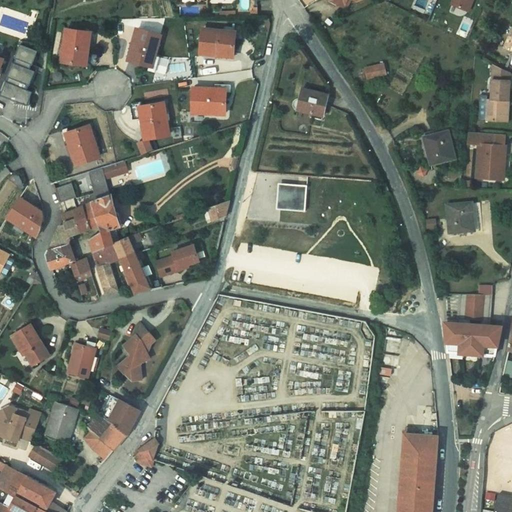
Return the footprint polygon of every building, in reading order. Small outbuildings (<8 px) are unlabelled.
[(473,0),(454,0),(453,4),(470,10),(473,0)] [(31,9),(28,17),(36,19),(39,12),(31,9)] [(511,28),(503,47),(511,50),(511,28)] [(64,50),(63,61),(86,64),(91,32),(67,29),(65,43),(66,43),(65,50),(64,50)] [(132,49),(129,60),(152,66),(161,35),(138,29),(134,43),(135,43),(133,49),(132,49)] [(204,29),(201,53),(216,54),(216,53),(223,53),(222,55),(233,56),(236,32),(204,29)] [(20,44),(15,58),(16,59),(14,63),(30,69),(32,64),(33,65),(38,51),(20,44)] [(30,85),(36,71),(30,69),(14,63),(13,63),(8,77),(9,77),(7,81),(27,89),(29,85),(30,85)] [(384,63),(365,68),(368,78),(386,74),(384,63)] [(511,72),(494,64),(492,99),(487,99),(486,121),(504,122),(505,103),(509,103),(511,72)] [(27,105),(30,105),(31,95),(33,92),(27,89),(7,81),(6,81),(0,95),(16,101),(16,103),(25,104),(27,105)] [(194,88),(193,112),(208,112),(208,111),(215,111),(214,112),(225,113),(226,89),(194,88)] [(323,116),(329,94),(303,88),(300,98),(305,99),(302,111),(323,116)] [(167,89),(145,93),(146,100),(169,95),(167,89)] [(164,102),(141,106),(146,138),(169,134),(167,120),(170,119),(169,112),(166,112),(164,102)] [(67,133),(77,164),(100,156),(95,143),(94,143),(92,137),(93,136),(90,126),(67,133)] [(431,164),(456,158),(448,130),(424,136),(431,164)] [(505,134),(469,132),(468,143),(479,144),(505,145),(505,134)] [(148,140),(139,143),(143,153),(151,149),(148,140)] [(505,160),(506,146),(505,145),(479,144),(476,178),(500,179),(501,164),(503,164),(504,160),(505,160)] [(114,163),(117,174),(128,171),(124,160),(114,163)] [(106,178),(117,174),(114,163),(103,167),(103,168),(106,178)] [(428,170),(421,166),(418,173),(424,176),(428,170)] [(103,168),(89,173),(95,193),(90,194),(92,202),(111,195),(106,178),(103,168)] [(56,188),(61,202),(77,197),(72,183),(56,188)] [(283,183),(279,187),(277,206),(281,210),(306,212),(308,185),(283,183)] [(386,183),(380,185),(384,195),(390,193),(386,183)] [(91,238),(95,250),(114,243),(113,242),(110,229),(116,227),(120,226),(122,222),(120,213),(116,211),(115,211),(111,195),(92,202),(100,225),(101,225),(102,230),(91,238)] [(44,212),(20,197),(7,217),(16,223),(26,229),(38,237),(42,229),(45,217),(44,212)] [(230,200),(209,207),(213,221),(225,217),(230,200)] [(100,225),(92,202),(84,205),(92,228),(100,225)] [(450,233),(475,230),(473,202),(447,204),(450,233)] [(74,209),(82,231),(92,228),(84,205),(74,209)] [(49,250),(70,243),(71,238),(70,235),(82,231),(74,209),(62,215),(65,224),(61,225),(55,237),(49,250)] [(26,229),(16,223),(12,229),(22,235),(26,229)] [(116,227),(110,229),(113,242),(115,242),(119,240),(116,227)] [(119,240),(115,242),(122,257),(121,257),(121,258),(136,252),(132,243),(139,240),(136,234),(129,236),(119,240)] [(95,250),(93,251),(98,267),(109,264),(110,263),(110,262),(121,257),(122,257),(115,242),(113,242),(114,243),(95,250)] [(71,261),(72,264),(77,262),(76,261),(75,258),(70,243),(49,250),(47,253),(47,254),(53,269),(71,261)] [(195,244),(173,252),(175,256),(165,259),(170,273),(180,270),(179,267),(188,264),(200,260),(195,244)] [(0,272),(7,259),(9,254),(0,249),(0,272)] [(136,293),(150,287),(138,258),(136,253),(136,252),(121,258),(129,277),(131,282),(136,293)] [(76,261),(77,262),(72,264),(76,276),(91,269),(87,257),(79,260),(76,261)] [(12,262),(7,259),(0,272),(0,273),(5,276),(12,262)] [(165,259),(156,262),(160,276),(170,273),(165,259)] [(109,264),(98,267),(107,293),(118,290),(109,264)] [(91,269),(76,276),(78,281),(92,274),(91,269)] [(28,280),(33,283),(38,275),(33,272),(28,280)] [(42,283),(39,274),(38,275),(33,283),(42,283)] [(491,294),(492,294),(493,285),(479,285),(479,294),(491,294)] [(479,294),(461,294),(459,319),(489,321),(491,294),(479,294)] [(141,322),(137,334),(141,339),(149,332),(141,322)] [(466,323),(447,322),(449,350),(496,354),(500,334),(496,334),(496,326),(482,325),(482,331),(466,330),(466,323)] [(26,353),(33,365),(50,355),(31,324),(12,335),(21,350),(24,349),(26,353)] [(112,332),(101,329),(99,336),(110,339),(112,332)] [(124,373),(131,367),(142,380),(140,365),(142,362),(150,358),(146,350),(147,347),(156,340),(149,332),(141,339),(137,334),(124,345),(131,355),(118,366),(124,373)] [(77,343),(69,371),(88,377),(96,348),(95,348),(96,343),(88,341),(87,346),(77,343)] [(511,361),(506,360),(503,374),(511,376),(511,361)] [(142,380),(131,367),(124,373),(133,380),(142,380)] [(23,386),(17,383),(13,390),(19,393),(23,386)] [(112,395),(101,416),(114,424),(127,435),(141,410),(112,395)] [(80,400),(72,397),(70,404),(78,407),(80,400)] [(68,441),(78,408),(57,402),(46,434),(68,441)] [(10,406),(0,410),(0,420),(0,421),(0,431),(8,434),(7,437),(18,441),(20,436),(32,441),(41,417),(10,406)] [(114,424),(98,415),(87,428),(92,431),(101,438),(115,449),(127,435),(114,424)] [(432,511),(436,466),(437,462),(436,462),(438,436),(423,435),(414,434),(414,429),(407,428),(399,511),(432,511)] [(92,431),(85,439),(93,447),(101,438),(92,431)] [(159,442),(155,437),(155,438),(135,453),(140,455),(153,459),(159,442)] [(115,449),(101,438),(93,447),(107,459),(115,449)] [(38,444),(30,456),(35,459),(42,447),(38,444)] [(63,459),(42,447),(35,459),(56,471),(63,459)] [(153,459),(140,455),(138,462),(152,466),(155,459),(153,459)] [(67,464),(64,461),(54,477),(66,484),(68,480),(60,476),(67,464)] [(51,501),(57,491),(28,475),(26,478),(7,468),(8,465),(3,462),(0,467),(0,469),(4,472),(0,478),(0,485),(17,495),(38,506),(49,511),(52,511),(55,508),(49,505),(51,501)] [(28,475),(8,465),(7,468),(26,478),(28,475)] [(10,494),(4,504),(10,507),(16,497),(10,494)] [(495,511),(511,511),(511,496),(499,494),(495,511)] [(18,511),(34,511),(35,511),(38,506),(17,495),(16,497),(10,507),(17,511),(18,511)] [(67,511),(68,511),(51,501),(49,505),(55,508),(52,511),(67,511)] [(4,504),(0,502),(0,511),(16,511),(17,511),(10,507),(4,504)]
